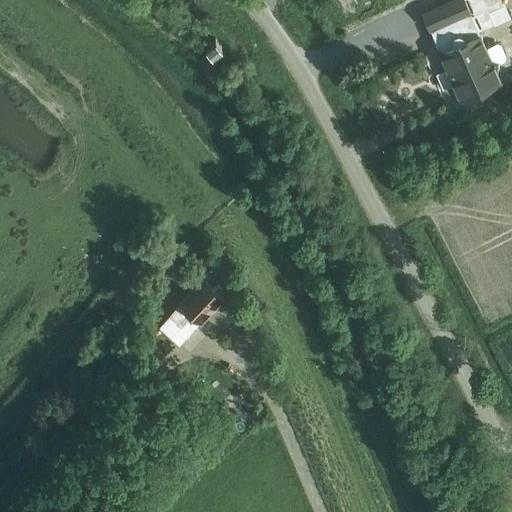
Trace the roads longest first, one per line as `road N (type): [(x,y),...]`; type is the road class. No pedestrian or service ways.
road 1 (track): [(118,0),(214,88),(299,202),(434,511)]
road 2 (unclassified): [(511,469),(287,49),(249,0)]
road 3 (unclassified): [(318,511),(254,365),(201,336)]
